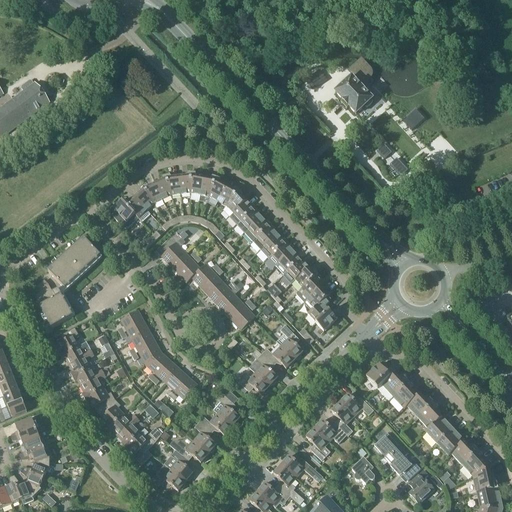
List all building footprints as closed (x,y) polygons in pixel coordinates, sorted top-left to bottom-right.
[(366,65),(362,60),(353,68),(358,72),(352,78),(351,76),(334,91),(336,93),(343,101),(341,103),(347,109),(349,107),(356,115),(372,100),(360,86),(371,75),(369,72),(364,67),(366,65)] [(23,92),(0,109),(0,139),(0,140),(48,104),(47,103),(48,101),(45,97),(43,97),(38,90),(33,84),(31,81),(20,88),(23,92)] [(186,177),(179,178),(181,196),(190,194),(191,174),(187,174),(186,177)] [(196,174),(191,174),(190,194),(200,196),(204,179),(196,177),(196,174)] [(170,176),(166,177),(171,197),(181,196),(179,178),(172,179),(170,176)] [(162,181),(155,185),(162,201),(171,197),(166,177),(162,178),(162,181)] [(211,180),(204,179),(200,196),(210,198),(217,179),(213,177),(211,180)] [(221,180),(217,179),(210,198),(218,203),(226,187),(220,184),(221,180)] [(146,185),(142,188),(154,205),(162,201),(155,185),(149,188),(146,185)] [(233,191),(226,187),(218,203),(226,207),(239,191),(236,189),(233,191)] [(140,193),(134,198),(147,212),(147,211),(154,205),(142,188),(139,190),(140,193)] [(242,194),(239,191),(226,207),(223,211),(229,218),(233,214),(246,202),(241,197),(242,194)] [(126,199),(123,203),(138,219),(142,223),(151,215),(147,211),(147,212),(134,198),(130,202),(129,201),(126,199)] [(253,210),(246,202),(233,214),(229,218),(236,226),(238,224),(253,210)] [(123,203),(114,210),(116,212),(112,216),(114,219),(122,228),(126,231),(138,219),(123,203)] [(261,218),(253,210),(238,224),(236,226),(244,234),(261,218)] [(269,227),(261,218),(244,234),(252,243),(269,227)] [(169,229),(174,226),(171,220),(165,223),(169,229)] [(204,227),(209,230),(213,225),(207,221),(204,227)] [(165,232),(169,229),(165,223),(161,227),(165,232)] [(209,230),(212,234),(217,229),(213,225),(209,230)] [(277,235),(269,227),(252,243),(260,251),(277,235)] [(158,240),(154,235),(145,243),(149,248),(158,240)] [(285,244),(277,235),(260,251),(268,259),(285,244)] [(101,257),(84,239),(48,272),(65,290),(101,257)] [(184,253),(176,244),(161,258),(169,266),(184,253)] [(268,259),(276,267),(279,264),(293,252),(285,244),(268,259)] [(287,272),(300,260),(293,252),(279,264),(287,272)] [(184,253),(169,266),(177,275),(192,261),(184,253)] [(287,272),(283,276),(291,285),(295,281),(308,269),(300,260),(287,272)] [(192,261),(177,275),(186,284),(191,279),(200,270),(192,261)] [(199,287),(213,273),(206,265),(200,270),(191,279),(199,287)] [(302,289),(318,275),(315,272),(312,273),(308,269),(295,281),(302,289)] [(213,273),(199,287),(207,296),(222,283),(213,273)] [(303,303),(320,288),(316,285),(320,281),(321,279),(318,275),(302,289),(296,295),(303,303)] [(51,330),(73,318),(58,291),(53,294),(49,286),(44,281),(32,293),(40,308),(39,308),(51,330)] [(231,292),(222,283),(207,296),(216,305),(231,292)] [(315,310),(328,297),(320,288),(307,301),(315,309),(315,310)] [(239,301),(231,292),(216,305),(224,314),(239,301)] [(316,324),(329,312),(325,308),(330,303),(331,301),(328,297),(315,310),(315,309),(308,315),(316,324)] [(247,310),(239,301),(224,314),(232,323),(247,310)] [(273,311),(269,306),(262,313),(266,317),(273,311)] [(255,319),(247,310),(232,323),(241,332),(255,319)] [(138,312),(129,317),(120,322),(126,332),(144,322),(138,312)] [(337,320),(329,312),(316,324),(324,333),(337,320)] [(144,322),(126,332),(132,342),(150,333),(144,322)] [(284,335),(276,343),(294,362),(303,353),(293,344),(298,340),(285,326),(280,331),(284,335)] [(59,353),(61,357),(80,346),(76,339),(80,337),(75,329),(60,337),(63,342),(57,345),(61,352),(59,353)] [(156,343),(150,333),(132,342),(138,353),(156,343)] [(302,337),(310,346),(315,341),(306,333),(302,337)] [(109,344),(105,337),(98,341),(102,348),(104,347),(108,344),(109,344)] [(162,354),(156,343),(138,353),(145,366),(162,354)] [(108,344),(104,347),(107,353),(112,350),(108,344)] [(80,346),(61,357),(63,362),(65,360),(69,366),(92,353),(90,350),(84,354),(80,346)] [(267,350),(261,356),(272,365),(277,361),(286,370),(294,362),(280,348),(272,355),(267,350)] [(92,353),(69,366),(72,373),(70,374),(72,378),(92,367),(88,360),(94,357),(92,353)] [(171,362),(162,354),(145,366),(148,369),(157,377),(171,362)] [(222,360),(218,356),(214,360),(218,364),(222,360)] [(259,370),(255,375),(269,388),(278,379),(268,370),(272,365),(261,356),(253,365),(259,370)] [(179,370),(171,362),(157,377),(166,385),(179,370)] [(0,365),(0,377),(11,373),(7,363),(0,365)] [(366,378),(378,390),(382,386),(395,373),(389,368),(384,370),(379,366),(366,378)] [(92,367),(72,378),(75,383),(77,381),(80,387),(104,374),(102,371),(96,375),(92,367)] [(126,376),(122,369),(116,372),(120,379),(126,376)] [(188,378),(179,370),(166,385),(175,393),(188,378)] [(0,377),(0,388),(15,382),(11,373),(0,377)] [(245,373),(237,382),(248,392),(252,388),(262,396),(269,388),(255,375),(251,379),(245,373)] [(400,379),(395,373),(382,386),(378,390),(389,402),(393,398),(404,387),(409,383),(403,377),(400,379)] [(82,395),(84,399),(104,388),(100,381),(106,378),(104,375),(80,387),(84,394),(82,395)] [(197,387),(188,378),(175,393),(184,401),(197,387)] [(0,388),(4,399),(19,393),(15,382),(0,388)] [(415,389),(409,383),(404,387),(393,398),(404,410),(407,408),(407,407),(417,398),(417,397),(413,393),(415,389)] [(104,388),(84,399),(87,404),(88,402),(92,409),(94,408),(97,414),(115,400),(111,394),(108,396),(104,388)] [(4,399),(8,408),(23,402),(19,393),(4,399)] [(420,395),(417,397),(417,398),(407,407),(407,408),(417,419),(434,404),(428,398),(425,400),(420,395)] [(219,402),(212,410),(217,415),(232,428),(240,419),(230,411),(234,406),(222,396),(218,401),(219,402)] [(340,404),(354,418),(362,410),(369,417),(374,412),(362,401),(358,405),(348,396),(340,404)] [(115,401),(115,400),(97,414),(102,419),(101,421),(106,426),(104,428),(107,431),(124,415),(118,409),(121,407),(115,401)] [(164,405),(159,400),(154,405),(159,409),(164,405)] [(27,412),(23,402),(8,408),(12,418),(27,412)] [(354,418),(340,404),(331,413),(341,422),(337,426),(347,436),(348,437),(353,433),(346,426),(354,418)] [(440,410),(434,404),(417,419),(429,431),(442,419),(438,414),(440,410)] [(154,409),(151,405),(144,412),(148,415),(154,409)] [(130,421),(124,415),(107,431),(111,435),(113,433),(118,438),(137,419),(135,416),(130,421)] [(204,418),(199,424),(210,433),(214,429),(224,437),(232,428),(217,415),(210,424),(204,418)] [(11,437),(12,440),(36,430),(32,419),(15,426),(18,432),(15,433),(11,437)] [(124,448),(140,432),(135,427),(140,422),(137,419),(118,438),(123,443),(121,445),(124,448)] [(453,430),(442,419),(429,431),(426,433),(437,445),(453,430)] [(314,430),(329,444),(333,440),(339,445),(347,436),(337,426),(332,431),(323,422),(314,430)] [(200,434),(193,443),(208,455),(216,446),(206,438),(210,433),(199,424),(195,429),(200,434)] [(141,433),(124,448),(128,452),(129,450),(135,455),(139,451),(143,455),(156,443),(162,436),(154,428),(145,438),(141,433)] [(36,430),(12,440),(13,443),(19,442),(21,441),(23,446),(43,438),(39,429),(36,430)] [(329,444),(314,430),(306,439),(316,448),(312,452),(322,462),(330,454),(325,448),(329,444)] [(464,442),(453,430),(437,445),(448,458),(451,455),(451,454),(464,442)] [(170,437),(164,433),(160,438),(166,442),(170,437)] [(387,434),(374,446),(392,465),(390,466),(399,476),(402,474),(403,475),(400,478),(405,484),(418,472),(420,471),(414,464),(413,466),(405,457),(407,456),(387,434)] [(193,443),(186,437),(183,441),(172,443),(169,446),(187,461),(191,456),(201,464),(208,455),(193,443)] [(19,457),(20,460),(47,449),(43,438),(23,446),(26,452),(23,454),(19,457)] [(469,447),(464,442),(451,454),(451,455),(462,467),(478,452),(472,445),(469,447)] [(33,459),(35,465),(50,465),(50,459),(52,458),(48,448),(47,449),(20,460),(21,462),(31,460),(33,459)] [(152,456),(147,451),(137,461),(142,466),(152,456)] [(177,462),(170,471),(185,484),(193,474),(183,465),(186,461),(175,452),(171,457),(177,462)] [(484,458),(478,452),(462,467),(473,478),(473,479),(489,470),(482,461),(484,458)] [(289,457),(281,466),(296,479),(304,471),(318,484),(323,479),(303,461),(299,466),(289,457)] [(361,481),(366,486),(370,482),(374,482),(374,478),(371,475),(375,472),(364,460),(352,471),(356,476),(355,478),(355,480),(357,482),(359,482),(361,481),(361,482),(361,481)] [(23,469),(22,471),(48,482),(51,476),(55,471),(55,465),(50,465),(35,465),(33,471),(30,470),(23,469)] [(296,479),(281,466),(273,475),(283,484),(279,488),(289,497),(290,498),(300,506),(304,501),(293,491),(295,489),(291,486),(296,479)] [(492,481),(489,470),(473,479),(468,481),(471,496),(477,494),(498,489),(496,481),(492,481)] [(48,482),(22,471),(21,473),(27,478),(29,479),(27,485),(34,493),(37,496),(41,491),(44,492),(48,482)] [(170,471),(163,480),(178,493),(185,484),(170,471)] [(418,485),(409,494),(419,505),(434,491),(424,480),(428,476),(424,471),(414,480),(418,485)] [(443,486),(434,476),(430,480),(439,489),(443,486)] [(14,477),(12,478),(22,502),(23,506),(34,502),(33,499),(37,496),(34,493),(27,485),(26,485),(21,487),(20,485),(14,477)] [(11,487),(5,489),(12,506),(22,502),(12,478),(9,479),(10,484),(11,487)] [(79,485),(72,482),(69,489),(75,492),(79,485)] [(275,493),(265,485),(257,494),(273,506),(276,509),(280,504),(283,506),(290,498),(289,497),(279,488),(275,493)] [(0,506),(2,510),(12,506),(5,489),(0,491),(0,506)] [(480,510),(503,511),(498,489),(477,494),(480,510)] [(273,506),(257,494),(250,503),(260,511),(258,511),(270,511),(269,511),(273,506)] [(339,511),(328,499),(314,511),(339,511)]
